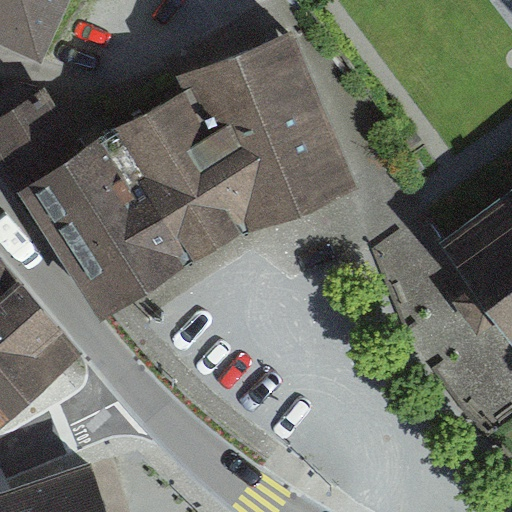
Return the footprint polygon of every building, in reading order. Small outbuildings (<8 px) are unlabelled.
[(0,0),(0,34),(35,49),(55,0),(0,0)] [(177,77),(103,120),(195,262),(254,223),(354,179),(280,18),(169,62),(177,77)] [(0,111),(0,142),(112,318),(195,262),(103,120),(78,135),(52,94),(32,91),(0,111)] [(511,179),(438,233),(511,336),(511,179)] [(0,430),(82,350),(1,262),(0,263),(0,430)] [(116,511),(101,465),(0,498),(0,511),(116,511)]
